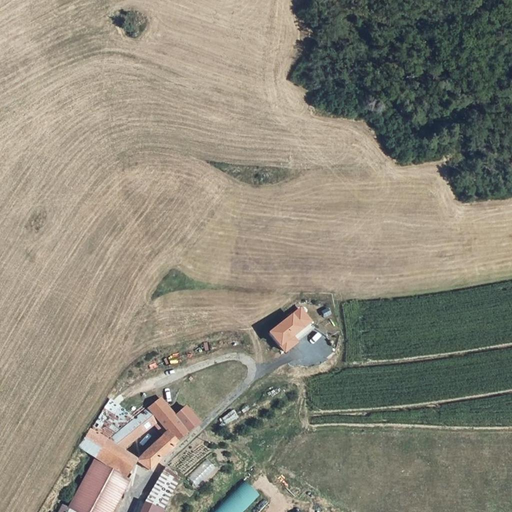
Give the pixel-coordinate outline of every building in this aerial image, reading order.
[(289,317),(299,330),(310,322),(300,309),(289,317)] [(289,317),(266,334),(281,354),(294,344),(289,337),(299,330),(289,317)] [(159,395),(143,407),(155,420),(166,431),(145,449),(157,460),(175,446),(174,444),(200,423),(186,406),(176,414),(159,395)] [(143,407),(106,436),(120,447),(155,420),(143,407)] [(92,453),(95,455),(125,476),(134,458),(120,447),(106,436),(104,434),(92,453)] [(145,466),(148,467),(157,460),(145,449),(134,458),(145,466)] [(125,476),(95,455),(67,506),(61,503),(56,511),(110,511),(128,479),(125,476)] [(165,468),(145,503),(161,509),(179,479),(165,468)] [(240,511),(258,494),(246,482),(215,511),(240,511)] [(161,509),(145,503),(140,511),(162,511),(163,510),(161,509)]
